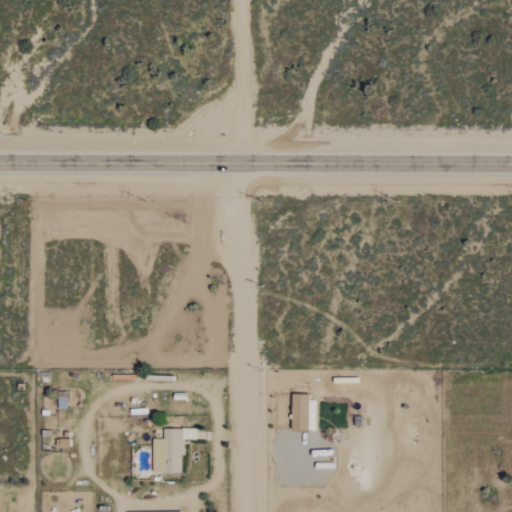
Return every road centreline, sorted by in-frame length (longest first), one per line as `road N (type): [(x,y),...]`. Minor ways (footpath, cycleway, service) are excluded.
road 1 (secondary): [(0,161),(511,164)]
road 2 (residential): [(247,511),(240,162)]
road 3 (residential): [(240,162),(242,0)]
